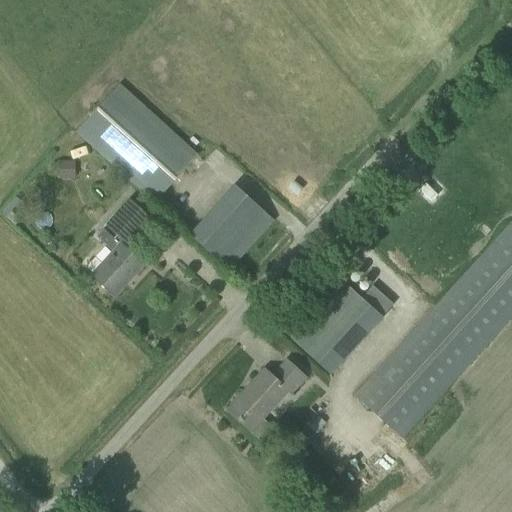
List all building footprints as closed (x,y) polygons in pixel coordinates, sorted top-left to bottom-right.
[(156,202),(196,157),(119,87),(78,132),(156,202)] [(233,187),(189,235),(228,270),(272,222),(233,187)] [(96,237),(112,252),(91,276),(113,296),(142,265),(119,244),(121,242),(127,246),(151,220),(130,200),(105,227),(116,236),(113,239),(103,229),(96,237)] [(511,221),(356,395),(403,437),(511,316),(511,221)] [(372,289),(362,301),(380,318),(391,305),(372,289)] [(292,394),(306,379),(286,360),(271,377),(263,370),(226,411),(259,441),(270,428),(261,419),(288,391),(292,394)]
